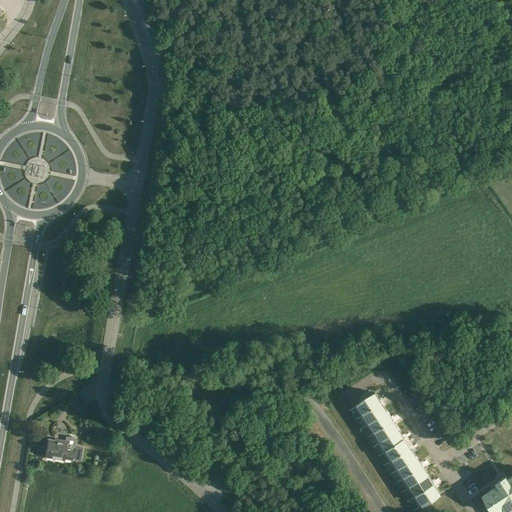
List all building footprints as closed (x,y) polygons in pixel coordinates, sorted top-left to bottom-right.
[(349,410),(404,496),(414,510),(433,498),(440,493),(375,393),(355,406),(349,410)] [(85,424),(84,434),(90,435),(92,428),(96,429),(97,426),(85,424)] [(48,439),(45,455),(65,458),(65,457),(71,458),(81,460),(83,449),(75,447),(76,439),(67,437),(66,440),(55,438),(55,441),(48,439)] [(119,442),(116,450),(124,452),(127,445),(119,442)] [(491,490),(485,494),(496,511),(511,511),(511,476),(509,479),(508,479),(506,476),(504,477),(503,476),(499,479),(500,480),(498,481),(500,484),(491,490)]
